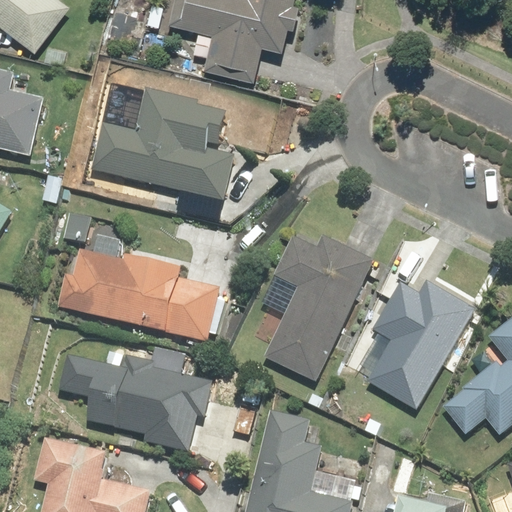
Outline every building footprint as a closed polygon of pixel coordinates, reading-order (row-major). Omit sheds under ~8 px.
[(69,0),(0,0),(0,20),(39,51),(75,4),(69,0)] [(179,0),(174,22),(217,32),(208,68),(260,80),(269,44),(289,49),(295,27),(301,28),(306,4),(301,3),(301,0),(179,0)] [(0,149),(40,159),(54,100),(20,92),(24,76),(0,70),(0,149)] [(110,124),(98,173),(233,204),(244,157),(229,154),(238,114),(208,107),(209,103),(153,90),(144,132),(110,124)] [(71,177),(51,176),(48,206),(69,208),(71,177)] [(0,249),(22,214),(0,200),(0,249)] [(103,207),(76,203),(71,241),(98,244),(103,207)] [(306,289),(273,359),(327,385),(385,263),(331,237),(325,249),(301,237),(282,277),(306,289)] [(72,275),(65,310),(219,343),(231,289),(192,281),(195,267),(133,254),(132,260),(87,251),(81,277),(72,275)] [(401,342),(376,385),(427,414),(485,311),(435,283),(428,295),(409,284),(382,332),(401,342)] [(473,392),(452,408),(474,436),(495,420),(509,437),(511,434),(511,326),(497,338),(511,358),(511,365),(509,368),(505,363),(471,389),(473,392)] [(130,369),(75,356),(67,393),(101,400),(95,424),(154,437),(153,444),(200,455),(208,419),(214,420),(223,382),(162,369),(163,363),(133,356),(130,369)] [(320,422),(279,412),(255,511),(361,511),(363,503),(321,494),(332,448),(314,444),(320,422)] [(118,453),(51,438),(41,483),(56,486),(50,511),(157,511),(162,492),(112,481),(118,453)] [(485,484),(451,471),(443,491),(477,504),(485,484)] [(456,511),(457,509),(406,498),(402,511),(456,511)]
